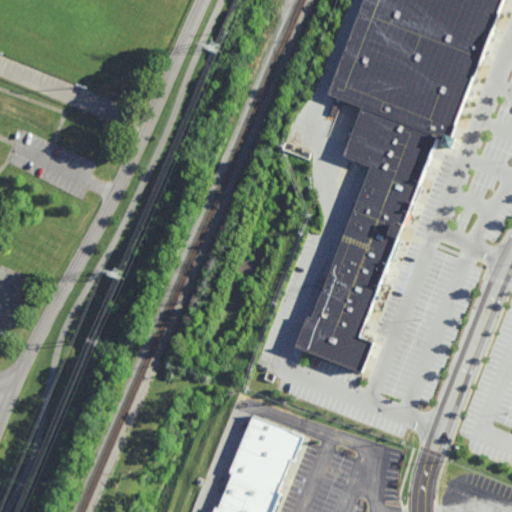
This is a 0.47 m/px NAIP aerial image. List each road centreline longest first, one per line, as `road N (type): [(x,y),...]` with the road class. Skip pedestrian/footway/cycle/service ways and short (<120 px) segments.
road 1 (residential): [(204,0),(0,425)]
road 2 (residential): [(424,511),(436,446),(511,256)]
